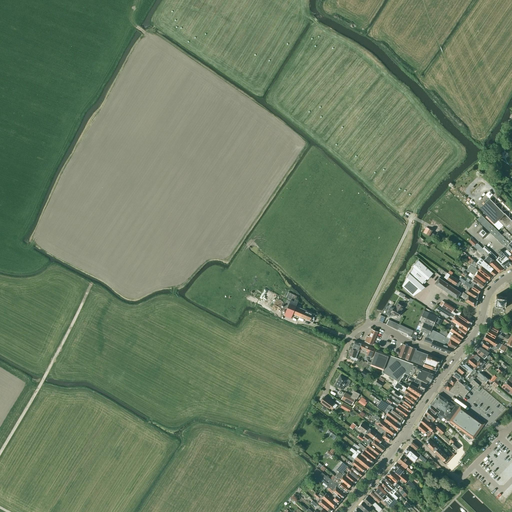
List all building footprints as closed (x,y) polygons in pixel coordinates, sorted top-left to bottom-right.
[(511,221),(504,213),(489,199),(479,208),(487,216),(485,217),(493,225),(493,224),(499,229),(503,225),(510,232),(511,234),(511,221)] [(511,245),(502,235),(497,230),(482,215),(477,220),(481,223),(503,245),(506,248),(507,249),(511,254),(511,245)] [(432,220),(428,226),(439,233),(442,228),(435,223),(436,222),(432,220)] [(423,232),(432,237),(434,234),(433,233),(434,231),(426,227),(423,232)] [(482,239),(488,233),(482,227),(476,233),(482,239)] [(511,235),(510,234),(506,230),(502,235),(511,245),(511,235)] [(511,254),(507,249),(503,253),(500,250),(498,252),(501,255),(499,257),(499,256),(497,258),(485,246),(482,248),(477,243),(474,246),(479,252),(481,252),(484,249),(488,254),(489,253),(504,268),(507,266),(511,264),(511,262),(511,254)] [(485,258),(483,260),(489,265),(498,273),(503,269),(491,257),(489,255),(486,258),(485,258)] [(470,257),(467,262),(470,264),(474,268),(478,270),(489,280),(490,279),(493,276),(478,263),(476,262),(470,257)] [(480,258),(476,262),(478,263),(493,276),(494,275),(498,273),(489,265),(483,260),(480,258)] [(418,260),(412,266),(413,267),(413,266),(413,267),(409,273),(402,286),(404,287),(410,293),(413,296),(425,287),(422,284),(427,279),(427,280),(433,273),(418,260)] [(468,267),(466,270),(474,276),(485,284),(486,284),(488,281),(489,280),(478,270),(474,268),(470,264),(468,267)] [(463,271),(462,273),(467,277),(482,288),(483,286),(485,284),(474,276),(473,279),(468,275),(466,274),(466,273),(463,271)] [(456,299),(461,293),(442,280),(443,278),(436,273),(435,275),(439,278),(434,284),(456,299)] [(449,275),(447,279),(456,285),(458,287),(461,282),(459,280),(457,279),(450,275),(449,275)] [(468,284),(466,286),(468,287),(473,290),(478,293),(481,288),(472,282),(470,285),(468,284)] [(468,287),(465,292),(477,299),(478,294),(478,293),(473,290),(468,287)] [(475,307),(477,300),(464,292),(462,295),(467,298),(465,301),(475,307)] [(312,323),(316,315),(296,306),(299,300),(295,299),(297,296),(288,293),(286,298),(287,299),(284,307),(287,308),(284,316),(291,318),(293,314),(312,323)] [(505,308),(507,296),(496,295),(494,305),(502,306),(502,307),(503,308),(504,308),(505,308)] [(439,304),(442,306),(441,306),(451,313),(454,315),(471,326),(473,321),(462,312),(461,313),(460,313),(459,313),(458,313),(456,313),(455,313),(453,311),(454,308),(444,301),(444,302),(442,300),(439,304)] [(395,307),(394,306),(393,308),(390,306),(387,314),(390,316),(392,313),(398,317),(402,311),(400,310),(402,306),(398,303),(395,307)] [(452,314),(439,305),(438,308),(440,309),(440,310),(447,315),(449,317),(452,314)] [(447,338),(446,337),(439,333),(432,330),(434,326),(434,325),(435,323),(438,317),(424,311),(420,320),(424,322),(420,331),(424,332),(423,335),(426,336),(434,340),(442,344),(454,348),(458,344),(455,342),(447,338)] [(467,331),(471,326),(454,315),(452,313),(450,315),(454,317),(452,320),(452,321),(457,324),(460,326),(467,331)] [(457,324),(456,326),(455,326),(465,334),(467,331),(460,326),(457,324)] [(489,329),(497,333),(499,330),(503,333),(504,331),(492,324),(489,329)] [(465,334),(455,326),(454,326),(450,331),(453,333),(462,339),(463,338),(465,334)] [(367,342),(373,345),(378,332),(372,329),(369,336),(367,336),(365,341),(367,342)] [(503,336),(497,333),(489,329),(486,334),(488,334),(495,338),(496,335),(497,336),(502,339),(503,336)] [(442,330),(439,333),(446,337),(447,338),(448,337),(449,339),(450,338),(455,342),(458,344),(462,340),(462,339),(453,333),(453,334),(450,332),(449,334),(442,330)] [(486,334),(483,340),(495,347),(495,346),(499,341),(495,338),(488,334),(486,334)] [(434,340),(426,336),(426,337),(425,336),(424,341),(432,344),(431,346),(450,353),(453,350),(454,348),(444,345),(442,344),(434,340)] [(497,347),(495,346),(495,347),(483,340),(479,344),(488,351),(490,348),(494,350),(494,349),(496,350),(497,347)] [(358,350),(359,348),(359,347),(361,343),(355,341),(352,348),(352,349),(351,348),(348,355),(356,358),(359,350),(358,350)] [(359,347),(359,348),(368,351),(366,355),(372,357),(375,349),(361,343),(359,347)] [(411,361),(415,350),(416,349),(402,343),(398,356),(411,361)] [(490,352),(488,351),(479,344),(476,348),(487,355),(487,356),(488,356),(490,357),(491,356),(488,354),(490,352)] [(487,355),(476,348),(474,350),(484,359),(486,356),(487,357),(486,358),(488,359),(490,357),(488,356),(487,356),(487,355)] [(435,373),(406,361),(376,350),(370,365),(382,370),(382,372),(390,377),(394,380),(399,383),(404,373),(416,379),(415,379),(427,385),(429,382),(431,379),(432,378),(435,373)] [(415,350),(411,361),(423,366),(436,371),(442,359),(428,354),(415,350)] [(468,354),(464,359),(479,371),(482,368),(479,366),(484,361),(476,354),(477,354),(473,350),(468,354)] [(460,364),(466,370),(469,373),(465,378),(476,388),(479,385),(473,379),(475,377),(474,376),(476,374),(484,381),(487,378),(479,371),(464,359),(460,364)] [(462,374),(466,370),(460,364),(456,369),(462,374)] [(369,374),(363,370),(360,374),(367,378),(369,374)] [(455,370),(451,376),(458,381),(460,379),(462,380),(463,379),(463,377),(462,377),(462,376),(455,370)] [(388,380),(389,377),(381,372),(379,375),(388,380)] [(348,379),(340,375),(334,385),(342,389),(348,379)] [(458,381),(451,376),(443,386),(456,397),(459,394),(463,398),(468,391),(471,388),(466,385),(465,386),(458,381)] [(511,391),(511,378),(510,376),(501,387),(510,394),(511,391)] [(427,385),(415,379),(414,381),(417,383),(418,383),(420,384),(418,387),(424,391),(427,385)] [(401,390),(417,401),(420,396),(407,388),(397,382),(394,380),(390,385),(398,391),(399,389),(401,390)] [(407,388),(420,396),(423,392),(410,384),(407,388)] [(417,401),(401,390),(400,392),(404,395),(402,397),(403,397),(414,405),(417,401)] [(356,399),(359,394),(354,391),(351,396),(345,392),(341,399),(352,405),(355,398),(356,399)] [(383,413),(386,415),(401,426),(403,423),(406,418),(406,417),(399,412),(396,409),(381,400),(380,401),(375,398),(376,396),(372,393),(370,396),(374,398),(374,400),(379,403),(377,406),(384,411),(383,413)] [(439,394),(431,404),(439,411),(438,413),(440,414),(439,414),(440,415),(449,421),(448,421),(469,436),(467,437),(471,440),(473,438),(473,439),(484,423),(460,406),(453,401),(451,404),(445,400),(446,399),(445,399),(445,398),(439,394)] [(325,396),(321,402),(329,408),(331,406),(335,408),(337,405),(334,403),(334,402),(325,396)] [(366,400),(361,397),(358,402),(364,406),(367,403),(365,401),(366,400)] [(403,397),(400,401),(411,409),(412,407),(414,405),(403,397)] [(409,413),(411,409),(400,401),(396,398),(395,400),(399,403),(398,405),(398,406),(409,413)] [(351,408),(342,403),(340,407),(349,412),(351,408)] [(431,404),(429,408),(437,416),(438,417),(440,415),(439,414),(440,414),(438,413),(439,411),(431,404)] [(398,406),(396,409),(399,412),(406,417),(406,416),(409,413),(398,406)] [(437,416),(429,408),(425,413),(433,421),(435,419),(438,421),(440,419),(438,417),(437,416)] [(433,421),(425,413),(423,417),(429,422),(430,420),(432,422),(433,421)] [(383,429),(393,437),(398,431),(384,421),(384,420),(379,417),(375,414),(373,417),(377,420),(374,425),(380,429),(381,428),(383,429)] [(401,426),(386,415),(384,417),(385,418),(384,420),(384,421),(398,431),(401,426)] [(423,417),(420,422),(433,434),(435,432),(433,429),(434,427),(429,422),(423,417)] [(432,433),(420,422),(417,428),(424,433),(426,431),(428,433),(426,435),(428,437),(432,433)] [(374,440),(379,443),(383,438),(379,436),(362,423),(358,428),(374,440)] [(442,434),(445,431),(438,424),(435,427),(442,434)] [(381,428),(380,429),(379,431),(381,433),(383,431),(385,433),(382,437),(389,443),(393,437),(383,429),(381,428)] [(366,446),(366,447),(378,456),(382,452),(369,442),(367,441),(363,437),(359,434),(357,436),(362,440),(363,440),(368,444),(366,446)] [(385,448),(379,443),(374,440),(372,442),(371,442),(371,441),(369,439),(369,438),(365,435),(363,437),(367,441),(369,442),(382,452),(385,448)] [(448,456),(429,439),(425,443),(443,461),(446,463),(454,454),(453,452),(448,458),(447,457),(448,456)] [(416,450),(419,446),(412,441),(410,445),(416,450)] [(451,445),(457,450),(460,447),(454,442),(451,445)] [(378,456),(366,447),(365,448),(361,445),(360,444),(358,446),(360,447),(364,451),(363,451),(375,460),(378,456)] [(410,445),(408,446),(403,454),(411,461),(413,463),(418,457),(421,460),(423,457),(423,456),(416,450),(410,445)] [(351,448),(350,450),(354,453),(351,456),(354,458),(354,459),(367,469),(372,464),(356,451),(351,448)] [(356,451),(372,464),(373,462),(375,460),(363,451),(362,453),(358,450),(357,449),(356,451)] [(407,467),(411,461),(403,454),(397,461),(407,470),(412,474),(413,472),(407,467)] [(367,469),(354,459),(349,455),(347,457),(352,460),(353,461),(351,463),(363,473),(367,469)] [(351,469),(360,476),(363,473),(351,463),(350,462),(349,461),(347,463),(349,464),(352,466),(352,465),(353,466),(351,469)] [(394,466),(391,470),(400,478),(405,482),(408,479),(401,473),(404,469),(396,462),(394,466)] [(350,472),(349,473),(357,480),(360,476),(351,469),(347,466),(343,463),(341,465),(350,472)] [(391,470),(387,475),(394,481),(393,481),(393,482),(394,483),(394,484),(395,485),(398,488),(400,486),(396,482),(400,478),(391,470)] [(354,484),(357,480),(349,473),(347,472),(345,475),(344,475),(344,474),(342,472),(341,474),(338,472),(335,476),(341,481),(350,488),(354,484)] [(333,491),(342,499),(345,495),(337,488),(338,486),(327,478),(322,473),(318,478),(323,483),(322,484),(324,486),(326,487),(327,486),(329,488),(330,489),(333,491)] [(328,476),(327,478),(338,486),(337,488),(345,495),(347,492),(350,488),(341,481),(335,476),(333,475),(330,478),(328,476)] [(386,475),(383,479),(388,484),(392,488),(393,488),(396,491),(398,489),(394,486),(395,485),(394,484),(394,483),(393,482),(393,481),(386,475)] [(383,479),(379,484),(384,489),(389,493),(390,494),(393,497),(395,496),(394,495),(392,493),(394,490),(392,488),(391,488),(391,487),(388,484),(383,479)] [(376,487),(372,491),(385,503),(388,506),(392,501),(386,495),(389,493),(384,489),(379,484),(376,487)] [(333,499),(337,504),(339,502),(342,499),(333,491),(331,493),(333,494),(331,497),(333,499)] [(372,491),(369,494),(378,503),(380,501),(383,504),(385,503),(372,491)] [(320,497),(334,508),(337,504),(333,499),(331,497),(326,493),(324,495),(323,495),(323,494),(320,492),(318,495),(320,496),(320,497)] [(334,508),(320,497),(315,493),(314,494),(319,499),(319,498),(320,500),(319,499),(317,502),(328,511),(330,511),(332,511),(334,508)] [(367,496),(363,501),(369,506),(372,504),(376,508),(375,509),(378,511),(379,511),(382,509),(378,505),(367,496)] [(359,507),(357,508),(360,511),(368,511),(371,508),(369,506),(363,501),(359,506),(359,507)]
